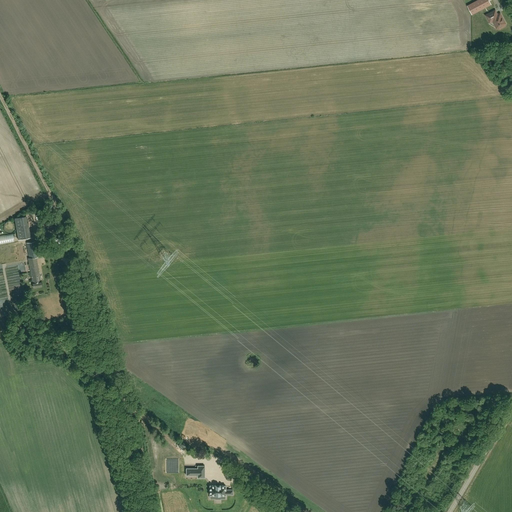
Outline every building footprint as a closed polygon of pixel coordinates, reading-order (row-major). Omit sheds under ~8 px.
[(447,2),(424,19),(434,33),(449,22),(452,26),(463,19),(459,13),(462,10),(454,0),(452,0),(448,3),(447,2)] [(488,0),(477,0),(467,6),(472,14),(491,4),(488,0)] [(497,14),(495,10),(486,15),(489,23),(492,21),(494,22),(496,25),(495,26),(496,28),(499,29),(502,27),(503,25),(502,24),(505,23),(503,18),(502,18),(501,16),(500,13),(497,14)] [(24,225),(24,227),(21,228),(24,240),(30,238),(27,224),(24,225)] [(18,234),(0,236),(0,244),(19,242),(18,234)] [(63,247),(62,238),(50,239),(51,244),(51,245),(59,244),(59,247),(63,247)] [(40,281),(38,276),(39,276),(36,257),(39,257),(36,241),(26,243),(29,258),(28,258),(32,277),(33,282),(32,282),(33,288),(42,286),(41,281),(40,281)] [(205,478),(205,466),(197,466),(198,468),(186,468),(186,475),(197,475),(197,478),(205,478)] [(209,495),(210,495),(215,495),(215,499),(220,499),(220,495),(225,495),(226,495),(225,495),(232,495),(232,489),(226,489),(226,486),(226,485),(225,485),(220,485),(215,485),(210,486),(210,485),(209,485),(209,486),(209,495)]
